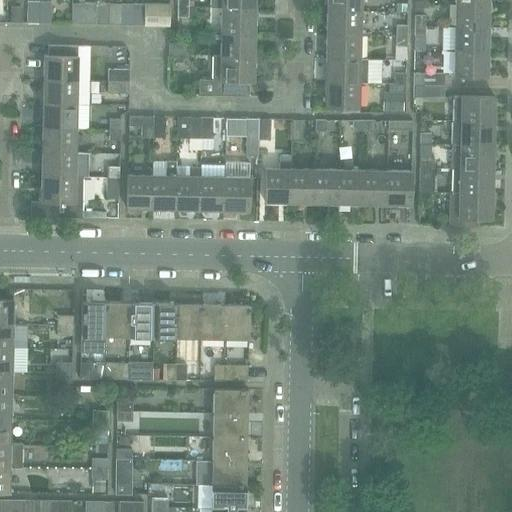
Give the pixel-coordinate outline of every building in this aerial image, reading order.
[(326,0),(327,10),(360,11),(360,0),(326,0)] [(26,23),(38,23),(38,2),(27,2),(26,23)] [(38,2),(38,23),(51,23),(51,2),(38,2)] [(84,2),(84,4),(72,3),(72,23),(95,24),(95,3),(84,2)] [(454,2),(454,27),(488,28),(488,3),(454,2)] [(120,3),(95,3),(95,24),(119,25),(120,3)] [(143,4),(120,3),(119,25),(143,25),(143,4)] [(145,3),(145,4),(143,4),(143,25),(169,26),(169,10),(169,3),(145,3)] [(188,6),(176,6),(176,17),(187,17),(188,6)] [(221,7),(220,31),(254,32),(255,8),(221,7)] [(327,10),(326,34),(360,35),(360,11),(327,10)] [(414,15),(414,27),(425,27),(425,16),(414,15)] [(395,25),(394,36),(405,36),(406,26),(395,25)] [(425,27),(414,27),(414,37),(425,37),(425,27)] [(454,27),(453,51),(487,51),(488,28),(454,27)] [(212,53),(212,55),(253,56),(254,32),(212,31),(212,42),(220,42),(220,54),(212,53)] [(360,35),(326,34),(325,58),(359,59),(360,35)] [(405,36),(394,36),(394,47),(405,47),(405,36)] [(168,43),(168,55),(189,55),(189,43),(168,43)] [(43,79),(77,80),(77,46),(48,45),(48,55),(44,55),(43,79)] [(487,51),(453,51),(453,76),(487,76),(487,51)] [(212,55),(212,80),(249,81),(253,81),(253,56),(212,55)] [(359,59),(325,58),(325,82),(358,83),(368,83),(369,59),(359,59)] [(108,69),(107,81),(129,81),(129,69),(108,69)] [(393,73),(393,84),(404,84),(404,74),(393,73)] [(413,73),(412,85),(443,86),(444,74),(413,73)] [(77,80),(43,79),(42,103),(76,104),(77,80)] [(249,81),(212,80),(199,79),(198,95),(249,96),(249,81)] [(129,81),(107,81),(107,93),(128,93),(129,81)] [(358,83),(325,82),(324,107),(358,108),(358,83)] [(404,84),(393,84),(393,94),(404,95),(404,84)] [(443,86),(412,85),(412,97),(443,98),(443,86)] [(144,105),(144,95),(127,96),(127,106),(144,105)] [(453,96),(452,121),(493,122),(494,96),(453,96)] [(76,104),(42,103),(42,127),(75,128),(76,104)] [(140,136),(152,137),(152,116),(129,116),(128,125),(140,125),(140,136)] [(152,116),(152,137),(164,137),(165,116),(152,116)] [(176,137),(200,138),(201,117),(177,117),(176,137)] [(201,117),(200,138),(213,138),(213,132),(219,132),(219,118),(201,117)] [(108,118),(108,129),(119,129),(119,119),(108,118)] [(246,118),(245,139),(245,156),(257,156),(258,139),(258,119),(246,118)] [(270,119),(258,119),(258,139),(270,139),(270,119)] [(304,120),(292,120),(291,141),(303,141),(304,120)] [(326,120),(315,120),(314,131),(325,131),(326,120)] [(352,131),(362,131),(362,120),(352,120),(352,131)] [(362,120),(362,131),(373,131),(373,121),(362,120)] [(388,130),(411,130),(412,122),(388,121),(388,130)] [(452,121),(452,144),(493,145),(493,122),(452,121)] [(75,128),(42,127),(41,151),(75,152),(75,128)] [(119,129),(108,129),(108,139),(119,140),(119,129)] [(419,134),(419,144),(430,144),(430,134),(419,134)] [(430,144),(419,144),(419,154),(430,155),(430,144)] [(451,169),(453,169),(492,170),(493,145),(452,144),(451,169)] [(75,152),(41,151),(41,175),(74,176),(75,152)] [(264,201),(288,202),(289,168),(290,154),(278,154),(278,168),(265,168),(264,201)] [(420,156),(420,168),(431,168),(434,168),(434,156),(420,156)] [(151,208),(174,209),(176,166),(176,161),(166,161),(166,175),(151,175),(151,208)] [(107,166),(107,177),(118,177),(118,166),(107,166)] [(174,209),(199,209),(200,166),(176,166),(174,209)] [(199,209),(222,210),(223,176),(223,166),(200,166),(199,209)] [(288,202),(313,202),(314,169),(289,168),(288,202)] [(431,168),(420,168),(420,192),(430,192),(431,168)] [(313,202),(337,203),(337,169),(314,169),(313,202)] [(337,203),(361,203),(361,170),(337,169),(337,203)] [(453,169),(452,193),(492,194),(492,170),(453,169)] [(361,203),(385,204),(386,170),(361,170),(361,203)] [(386,170),(385,204),(410,204),(411,171),(386,170)] [(124,208),(151,208),(151,175),(125,174),(124,208)] [(74,176),(41,175),(40,201),(30,201),(30,217),(82,218),(82,176),(74,176)] [(223,176),(222,210),(249,211),(250,177),(223,176)] [(118,177),(107,177),(106,177),(105,198),(117,198),(118,177)] [(492,194),(452,193),(450,193),(449,226),(477,226),(478,218),(491,219),(492,194)] [(0,299),(0,323),(12,324),(13,299),(0,299)] [(80,335),(104,335),(105,302),(81,301),(80,335)] [(104,335),(128,335),(129,302),(105,302),(104,335)] [(128,335),(152,336),(153,303),(129,302),(128,335)] [(152,336),(176,336),(177,303),(153,303),(152,336)] [(176,336),(201,336),(201,304),(177,303),(176,336)] [(201,336),(224,337),(225,304),(201,304),(201,336)] [(225,304),(224,337),(249,337),(249,305),(225,304)] [(57,315),(57,325),(73,325),(73,315),(57,315)] [(0,323),(0,346),(12,347),(12,324),(0,323)] [(73,325),(57,325),(57,335),(73,335),(73,325)] [(0,346),(0,371),(11,372),(12,347),(0,346)] [(56,362),(56,372),(72,373),(72,362),(56,362)] [(90,363),(80,362),(79,379),(90,379),(90,363)] [(105,379),(127,379),(128,363),(105,363),(105,379)] [(138,363),(128,363),(127,379),(138,379),(138,363)] [(209,381),(224,381),(224,363),(210,363),(209,381)] [(247,364),(224,363),(224,381),(246,381),(247,364)] [(164,380),(175,380),(176,364),(164,364),(164,380)] [(186,364),(176,364),(175,380),(186,380),(186,364)] [(0,371),(0,395),(11,395),(11,372),(0,371)] [(72,373),(56,372),(55,383),(72,383),(72,373)] [(213,387),(213,413),(247,414),(248,388),(213,387)] [(0,395),(0,419),(11,419),(11,395),(0,395)] [(117,401),(117,411),(133,411),(133,401),(117,401)] [(92,411),(92,421),(108,421),(108,411),(92,411)] [(133,411),(117,411),(117,436),(133,436),(133,411)] [(213,413),(212,437),(246,438),(247,414),(213,413)] [(0,419),(0,442),(10,442),(11,419),(0,419)] [(108,421),(92,421),(92,430),(108,431),(108,421)] [(212,437),(212,461),(246,462),(246,438),(212,437)] [(0,466),(10,467),(22,467),(22,443),(10,442),(0,442),(0,466)] [(108,453),(108,445),(96,444),(95,453),(108,453)] [(116,449),(115,459),(132,460),(132,449),(116,449)] [(92,458),(92,468),(107,468),(108,458),(92,458)] [(132,460),(115,459),(115,482),(131,483),(132,460)] [(212,461),(211,485),(245,485),(246,462),(212,461)] [(10,467),(0,466),(0,490),(9,491),(10,467)] [(107,468),(92,468),(92,478),(107,478),(107,468)] [(211,485),(211,508),(245,509),(245,485),(211,485)] [(151,497),(151,507),(167,507),(168,498),(151,497)] [(22,511),(23,500),(0,499),(0,511),(22,511)] [(47,511),(47,501),(23,500),(22,511),(47,511)] [(69,511),(70,502),(47,501),(47,511),(69,511)] [(85,511),(93,511),(94,501),(85,501),(85,502),(78,501),(78,508),(85,508),(85,511)] [(105,511),(105,501),(94,501),(93,511),(105,511)] [(143,511),(143,502),(119,501),(118,511),(143,511)]
